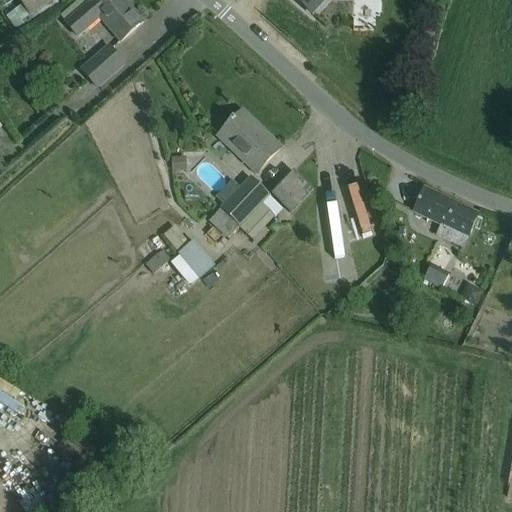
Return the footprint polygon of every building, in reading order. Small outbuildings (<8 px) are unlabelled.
[(15,0),(22,10),(7,20),(14,31),(22,25),(32,18),(34,21),(54,7),(50,1),(52,0),(15,0)] [(82,0),(79,0),(60,16),(66,23),(65,24),(76,37),(99,18),(120,43),(127,36),(142,23),(122,0),(93,0),(87,5),(82,0)] [(294,0),(311,15),(324,0),(294,0)] [(106,46),(79,72),(95,90),(123,65),(106,46)] [(10,95),(0,97),(0,101),(4,114),(15,110),(10,95)] [(232,119),(228,123),(230,124),(217,138),(256,175),(279,150),(261,133),(259,136),(252,129),(254,126),(241,113),(233,121),(232,119)] [(344,147),(334,150),(340,179),(351,176),(344,147)] [(350,165),(359,193),(371,190),(379,215),(391,211),(375,158),(350,165)] [(293,174),(271,197),(289,214),(311,191),(293,174)] [(268,215),(259,206),(268,197),(249,180),(209,223),(227,240),(241,224),(251,233),(268,215)] [(423,189),(414,207),(412,213),(439,226),(435,236),(462,249),(469,234),(477,216),(464,209),(462,210),(456,207),(456,205),(423,189)] [(188,210),(177,215),(186,234),(197,229),(188,210)] [(214,268),(193,242),(186,247),(181,241),(172,249),(177,255),(176,256),(197,282),(214,268)] [(440,289),(448,274),(430,266),(423,280),(440,289)] [(49,416),(0,443),(0,445),(7,458),(57,429),(49,416)] [(42,478),(33,490),(50,503),(60,490),(42,478)] [(8,511),(34,511),(21,486),(0,496),(8,511)]
